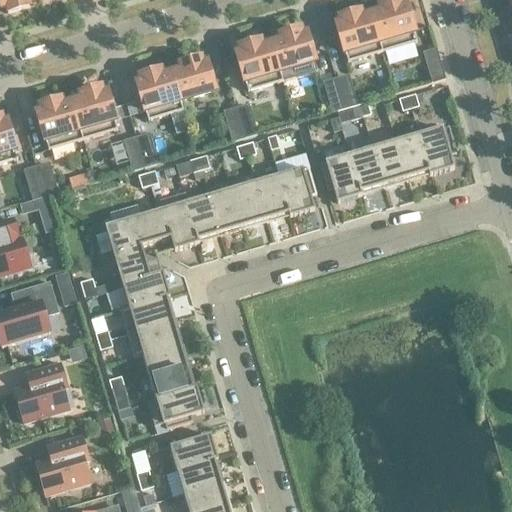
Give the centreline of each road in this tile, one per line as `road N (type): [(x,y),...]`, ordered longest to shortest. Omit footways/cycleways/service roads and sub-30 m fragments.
road 1 (residential): [(282,511),(218,293),(508,210)]
road 2 (residential): [(0,71),(248,0)]
road 3 (residential): [(446,0),(508,210)]
